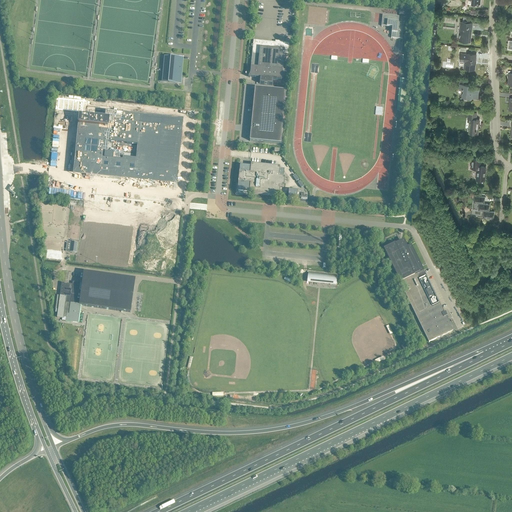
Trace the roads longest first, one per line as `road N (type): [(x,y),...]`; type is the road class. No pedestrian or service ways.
road 1 (motorway): [(506,345),(309,422),(233,433),(108,426),(53,447)]
road 2 (unclassified): [(403,227),(226,210),(218,202),(237,0)]
road 3 (motorway): [(506,345),(158,511)]
road 4 (motorway): [(188,511),(511,355)]
road 5 (primary): [(53,447),(24,359),(0,237)]
road 6 (primary): [(0,304),(46,450)]
